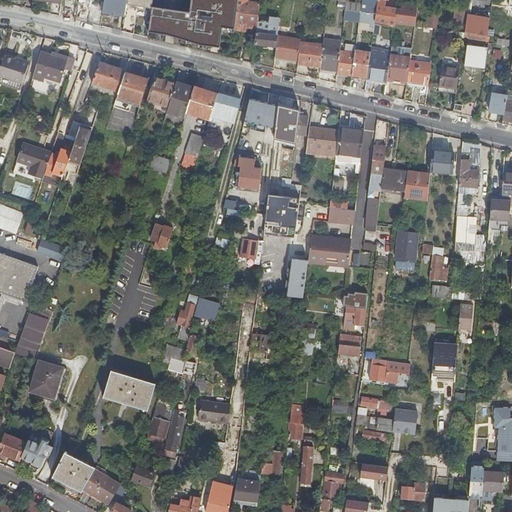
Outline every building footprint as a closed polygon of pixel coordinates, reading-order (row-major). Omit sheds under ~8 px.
[(124,17),(126,0),(104,0),(102,13),(124,17)] [(138,6),(151,9),(152,0),(126,0),(124,17),(122,32),(133,34),(138,6)] [(190,0),(189,12),(152,7),(151,9),(148,32),(166,35),(176,38),(175,44),(231,58),(235,24),(238,0),(190,0)] [(238,0),(235,24),(256,27),(260,3),(238,0)] [(335,19),(335,16),(337,0),(332,0),(329,0),(326,26),(334,27),(335,19)] [(361,0),(361,4),(360,11),(376,14),(377,6),(377,3),(377,0),(361,0)] [(361,4),(345,2),(344,9),(360,11),(361,4)] [(81,5),(79,21),(88,23),(91,7),(81,5)] [(396,9),(387,8),(381,7),(377,6),(376,14),(375,21),(394,25),(394,24),(396,9)] [(401,10),(396,9),(394,24),(415,26),(416,17),(417,7),(401,6),(401,10)] [(343,20),(359,22),(360,11),(344,9),(343,20)] [(459,21),(466,22),(466,17),(467,10),(460,9),(459,21)] [(359,22),(374,24),(374,23),(375,21),(376,14),(360,11),(359,22)] [(427,15),(426,27),(436,29),(438,17),(427,15)] [(258,21),(255,44),(275,47),(276,36),(278,36),(280,18),(269,16),(269,22),(258,21)] [(489,20),(466,17),(466,22),(464,32),(487,36),(489,20)] [(275,57),(298,61),(300,42),(300,40),(278,36),(275,57)] [(340,41),(323,39),(323,45),(320,67),(319,70),(337,72),(339,52),(340,41)] [(323,45),(300,42),(298,61),(297,64),(320,67),(323,45)] [(464,66),(472,67),(475,47),(466,45),(466,47),(464,66)] [(244,46),(242,60),(252,63),(254,47),(244,46)] [(487,49),(475,47),(472,67),(485,69),(487,49)] [(56,57),(39,52),(31,78),(41,81),(42,77),(59,82),(66,58),(57,55),(56,57)] [(336,74),(352,76),(355,54),(339,52),(337,72),(336,74)] [(370,56),(355,54),(352,76),(352,77),(366,80),(370,56)] [(389,58),(386,80),(407,83),(407,82),(410,60),(410,57),(390,54),(389,58)] [(389,58),(370,56),(366,80),(386,83),(386,80),(389,58)] [(5,58),(0,75),(0,77),(9,80),(16,61),(5,58)] [(431,64),(410,60),(407,82),(428,85),(431,64)] [(22,63),(16,61),(9,80),(24,84),(30,65),(28,62),(24,61),(22,63)] [(123,72),(105,66),(97,64),(90,84),(116,92),(123,72)] [(439,87),(456,89),(459,68),(442,66),(439,87)] [(116,92),(112,107),(134,114),(144,79),(123,72),(116,92)] [(9,80),(0,77),(0,83),(22,91),(24,84),(9,80)] [(175,84),(154,78),(147,100),(151,102),(146,117),(151,119),(150,121),(163,125),(166,112),(175,84)] [(147,80),(144,79),(134,114),(136,115),(147,80)] [(166,112),(183,117),(184,112),(185,110),(192,87),(176,82),(175,84),(166,112)] [(201,115),(200,118),(208,120),(216,94),(193,86),(192,87),(185,110),(201,115)] [(206,126),(213,128),(216,120),(218,113),(234,117),(239,99),(217,93),(216,94),(208,120),(206,126)] [(490,112),(504,114),(507,96),(492,94),(490,112)] [(511,94),(507,94),(507,96),(504,114),(503,120),(509,122),(508,125),(511,126),(511,94)] [(277,105),(248,98),(242,127),(264,133),(265,125),(274,127),(277,105)] [(475,103),(467,102),(466,115),(472,117),(475,103)] [(288,135),(296,135),(298,113),(291,112),(288,135)] [(307,117),(298,116),(296,134),(305,135),(307,117)] [(79,162),(91,128),(83,125),(72,121),(67,135),(75,137),(70,152),(68,159),(79,162)] [(308,127),(305,152),(321,154),(324,129),(308,127)] [(362,130),(337,127),(337,130),(334,155),(334,157),(359,160),(362,130)] [(321,154),(334,155),(337,130),(324,129),(321,154)] [(190,135),(184,154),(195,157),(202,138),(190,135)] [(296,140),(293,163),(301,164),(303,147),(301,147),(301,140),(296,140)] [(42,179),(51,153),(23,143),(17,161),(31,166),(28,174),(42,179)] [(370,172),(382,173),(382,168),(383,166),(385,146),(373,145),(370,172)] [(51,173),(62,176),(68,159),(70,152),(60,148),(51,173)] [(236,149),(235,156),(233,164),(239,165),(237,185),(236,188),(257,191),(260,168),(252,167),(253,159),(248,158),(250,153),(236,149)] [(453,152),(431,150),(429,170),(451,173),(453,152)] [(460,152),(458,185),(476,187),(477,163),(468,163),(469,153),(460,152)] [(195,157),(184,154),(179,166),(191,170),(195,157)] [(153,155),(149,168),(157,170),(165,173),(169,159),(153,155)] [(405,173),(406,171),(382,168),(382,173),(380,188),(403,191),(405,173)] [(403,191),(403,197),(426,200),(429,172),(419,171),(419,174),(405,173),(403,191)] [(367,219),(372,219),(376,220),(380,188),(382,173),(370,172),(369,187),(372,187),(371,197),(370,196),(367,219)] [(511,204),(511,172),(501,172),(500,196),(509,197),(509,204),(511,204)] [(298,202),(299,199),(274,196),(267,195),(265,214),(263,234),(270,235),(293,238),(298,202)] [(497,219),(508,219),(509,204),(509,197),(500,196),(500,199),(490,198),(488,228),(497,229),(497,219)] [(244,211),(241,211),(242,202),(228,200),(225,216),(243,219),(244,211)] [(329,206),(339,208),(339,201),(329,200),(329,206)] [(306,205),(305,215),(325,217),(325,206),(306,205)] [(329,206),(327,220),(352,223),(354,210),(339,208),(329,206)] [(0,225),(16,230),(21,215),(0,207),(0,225)] [(28,222),(25,231),(33,234),(36,225),(28,222)] [(166,247),(172,228),(166,227),(167,224),(161,222),(160,225),(155,223),(150,240),(154,241),(153,247),(158,248),(159,245),(166,247)] [(235,227),(233,237),(239,238),(240,237),(245,237),(246,228),(235,227)] [(399,229),(396,257),(414,259),(417,231),(399,229)] [(329,235),(311,233),(310,236),(307,264),(325,266),(326,263),(348,265),(351,241),(329,238),(329,235)] [(217,238),(216,248),(229,250),(231,240),(217,238)] [(259,241),(242,238),(239,257),(237,256),(236,261),(258,264),(260,253),(261,253),(262,241),(261,241),(259,241)] [(38,254),(63,261),(67,247),(42,240),(38,254)] [(433,245),(422,243),(421,252),(431,254),(432,254),(433,245)] [(375,244),(363,244),(362,251),(372,252),(375,252),(375,244)] [(0,293),(2,294),(25,303),(38,268),(0,252),(0,293)] [(444,281),(447,263),(441,263),(442,256),(432,254),(431,254),(429,280),(444,281)] [(414,259),(396,257),(395,266),(413,268),(414,259)] [(466,260),(465,268),(477,269),(478,261),(466,260)] [(157,272),(142,268),(137,284),(152,289),(154,283),(157,272)] [(303,293),(316,295),(317,287),(304,286),(303,293)] [(450,298),(451,287),(432,286),(431,297),(450,298)] [(187,299),(181,325),(190,327),(196,301),(187,299)] [(198,299),(194,316),(207,319),(211,303),(198,299)] [(345,312),(344,328),(357,329),(358,325),(363,326),(365,303),(345,301),(345,304),(343,303),(342,311),(345,312)] [(32,303),(15,354),(29,359),(35,361),(53,310),(32,303)] [(218,305),(211,303),(207,319),(213,321),(218,305)] [(472,305),(460,304),(458,330),(470,331),(472,305)] [(187,339),(190,327),(181,325),(178,337),(180,338),(186,339),(187,339)] [(313,331),(314,329),(303,327),(303,330),(299,329),(296,358),(313,360),(315,331),(313,331)] [(361,335),(340,331),(340,334),(337,354),(346,354),(346,357),(350,358),(350,355),(359,356),(361,335)] [(190,334),(186,350),(195,353),(199,337),(190,334)] [(270,360),(272,345),(271,345),(271,337),(269,337),(269,336),(253,334),(251,350),(267,352),(266,359),(270,360)] [(434,338),(431,376),(444,377),(444,370),(455,371),(457,340),(434,338)] [(183,360),(185,352),(165,346),(161,361),(169,364),(171,358),(183,360)] [(8,356),(9,355),(10,352),(0,348),(0,356),(2,358),(4,355),(8,356)] [(167,369),(182,373),(183,371),(185,360),(183,360),(171,358),(169,364),(168,367),(167,369)] [(374,358),(372,358),(369,379),(397,382),(399,372),(408,373),(410,363),(374,358)] [(193,373),(195,362),(185,360),(183,371),(193,373)] [(66,369),(38,361),(29,392),(40,395),(39,398),(56,403),(66,369)] [(155,384),(111,371),(102,398),(147,411),(155,384)] [(194,390),(201,392),(204,392),(206,384),(206,383),(196,381),(194,390)] [(393,402),(359,397),(358,405),(377,407),(386,409),(392,410),(393,402)] [(203,401),(200,420),(228,424),(230,404),(203,401)] [(331,411),(346,413),(346,406),(347,403),(332,401),(331,411)] [(292,405),(291,410),(289,431),(291,431),(291,439),(301,440),(304,411),(305,406),(292,405)] [(357,414),(366,416),(367,409),(358,407),(357,414)] [(498,446),(497,461),(503,461),(511,461),(511,407),(495,407),(494,427),(498,427),(498,446)] [(169,430),(173,415),(165,412),(166,411),(156,408),(149,433),(148,439),(161,443),(163,437),(165,438),(167,429),(169,430)] [(417,410),(395,408),(393,419),(392,429),(415,432),(417,410)] [(180,414),(174,413),(165,452),(170,453),(171,451),(176,452),(184,419),(179,418),(180,414)] [(356,424),(374,427),(374,426),(375,417),(366,416),(357,414),(356,424)] [(391,430),(392,420),(378,418),(377,426),(390,428),(389,430),(391,430)] [(384,433),(363,430),(362,438),(383,441),(384,433)] [(26,443),(4,434),(0,443),(0,452),(19,461),(26,443)] [(288,435),(281,434),(280,446),(287,447),(288,435)] [(304,453),(301,483),(310,483),(313,454),(313,447),(304,446),(304,453)] [(52,477),(80,492),(81,492),(83,488),(94,470),(95,468),(67,453),(67,451),(65,451),(52,477)] [(281,456),(281,452),(271,451),(271,454),(269,454),(268,463),(262,463),(261,472),(261,473),(279,475),(281,456)] [(172,479),(176,460),(164,458),(161,476),(172,479)] [(219,463),(210,460),(207,475),(216,476),(219,463)] [(385,480),(388,466),(361,462),(359,476),(385,480)] [(471,466),(468,496),(481,497),(482,486),(483,471),(484,467),(471,466)] [(144,469),(136,467),(131,480),(149,487),(154,473),(147,470),(144,469)] [(96,499),(108,505),(120,485),(119,485),(94,470),(83,488),(97,497),(96,499)] [(261,472),(244,470),(244,475),(239,474),(238,479),(260,482),(261,473),(261,472)] [(327,471),(324,493),(335,495),(338,479),(343,479),(344,474),(327,471)] [(504,472),(483,471),(482,486),(481,497),(481,503),(491,503),(492,490),(502,491),(504,472)] [(260,482),(238,479),(233,500),(258,503),(260,482)] [(402,487),(401,498),(424,500),(425,484),(410,482),(409,487),(402,487)] [(230,508),(234,487),(216,483),(213,498),(209,497),(206,511),(209,511),(225,511),(227,507),(230,508)] [(95,501),(96,499),(97,497),(83,488),(81,492),(95,501)] [(197,511),(201,498),(191,496),(190,501),(181,499),(180,502),(178,503),(179,499),(172,497),(168,511),(197,511)] [(467,511),(468,500),(434,498),(432,511),(467,511)] [(366,511),(368,502),(346,499),(343,511),(366,511)] [(32,501),(26,511),(33,511),(38,504),(32,501)] [(114,506),(111,511),(131,511),(132,511),(116,503),(115,504),(114,503),(112,506),(114,506)]
